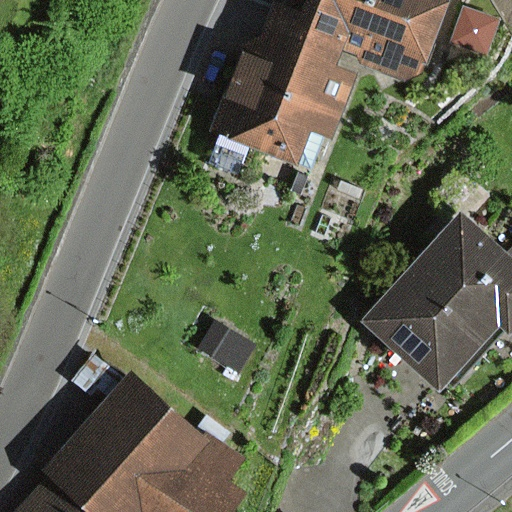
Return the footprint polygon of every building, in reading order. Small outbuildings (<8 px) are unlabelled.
[(306,0),(302,12),(353,30),(345,52),(359,57),(364,67),(406,83),(421,77),(425,65),(428,66),(453,0),(306,0)] [(468,0),(455,32),(491,49),(507,13),(476,0),(468,0)] [(302,12),(277,3),(264,38),(253,43),(248,55),(246,54),(217,130),(232,135),(230,141),(315,173),(327,140),(336,143),(361,75),(339,67),(345,52),(353,30),(302,12)] [(364,189),(338,179),(334,189),(360,199),(364,189)] [(306,209),(297,206),(290,224),(299,227),(306,209)] [(511,248),(508,253),(462,213),(363,322),(442,393),(451,383),(456,387),(507,331),(511,335),(511,248)] [(332,219),(323,215),(316,234),(325,237),(332,219)] [(258,345),(217,320),(199,351),(240,375),(258,345)] [(232,511),(244,495),(229,485),(246,460),(216,439),(212,443),(130,372),(124,379),(95,355),(73,380),(93,397),(100,389),(109,397),(43,474),(48,478),(16,511),(232,511)]
